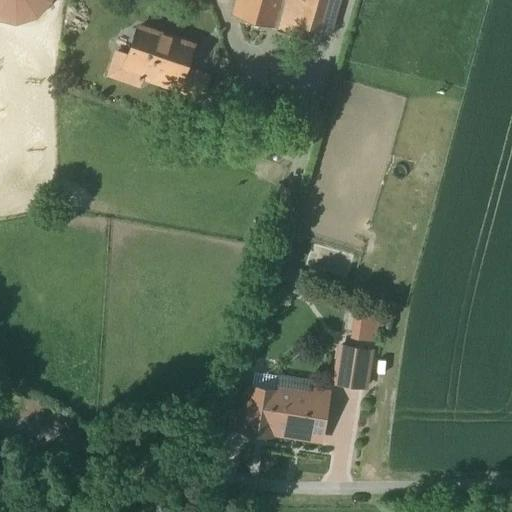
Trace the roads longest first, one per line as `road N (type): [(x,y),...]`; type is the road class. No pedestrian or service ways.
road 1 (unclassified): [(511,475),(227,473),(0,408)]
road 2 (unknown): [(283,82),(323,127),(333,169),(330,203),(312,267),(225,364),(196,466)]
